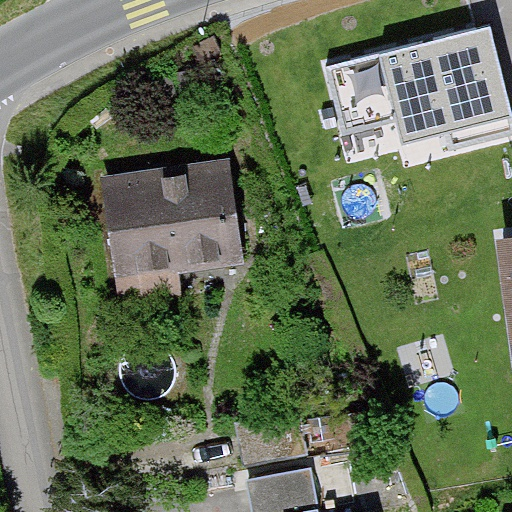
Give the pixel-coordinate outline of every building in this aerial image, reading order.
[(509,108),(489,26),(381,52),(401,134),(509,108)] [(227,167),(99,182),(114,309),(185,300),(182,275),(239,269),(227,167)] [(511,241),(493,244),(511,362),(511,241)] [(283,422),(237,429),(243,469),(289,463),(283,422)] [(312,511),(308,478),(247,486),(250,511),(312,511)]
